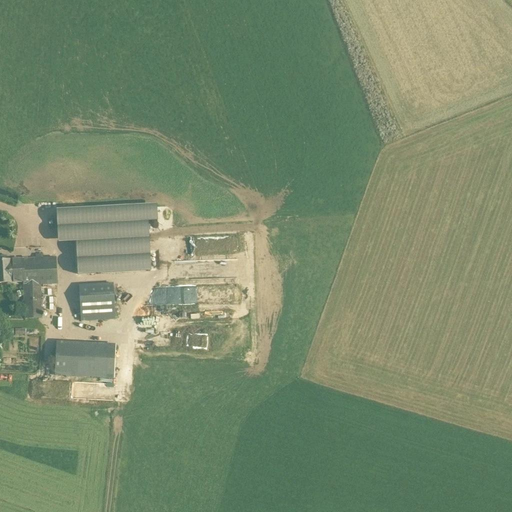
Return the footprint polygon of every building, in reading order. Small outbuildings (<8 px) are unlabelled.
[(75,232),(78,275),(150,271),(148,228),(75,232)] [(225,237),(216,237),(215,250),(225,250),(225,237)] [(0,283),(22,282),(24,319),(42,318),(41,285),(58,284),(57,257),(22,258),(22,260),(11,261),(0,261),(0,283)] [(114,284),(78,286),(78,312),(115,310),(114,284)] [(107,344),(67,342),(56,342),(56,352),(54,376),(106,378),(114,379),(115,344),(107,344)]
